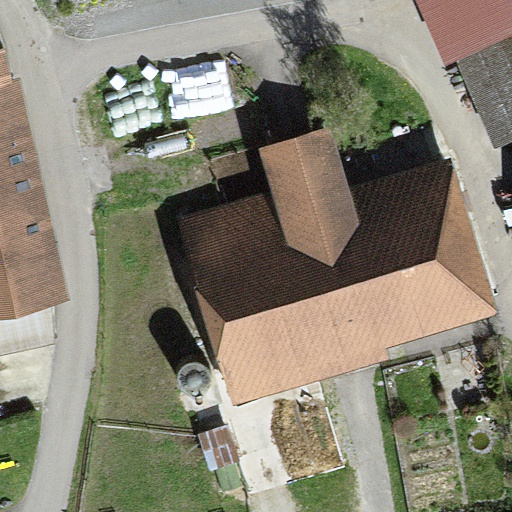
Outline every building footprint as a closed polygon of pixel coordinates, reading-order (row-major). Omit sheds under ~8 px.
[(511,0),(415,0),(442,60),(453,55),(491,143),(511,133),(511,0)] [(10,72),(4,42),(0,43),(0,145),(33,138),(19,70),(10,72)] [(450,150),(348,180),(330,118),(259,139),(273,186),(177,214),(232,401),(389,355),(385,341),(497,308),(450,150)] [(0,145),(0,204),(46,195),(33,138),(0,145)] [(66,290),(46,195),(0,204),(0,350),(56,339),(46,294),(66,290)] [(209,373),(208,367),(206,361),(201,357),(195,355),(188,355),(182,357),(178,361),(175,367),(174,373),(176,380),(180,385),(185,388),(192,389),(198,388),(203,385),(207,379),(209,373)]
